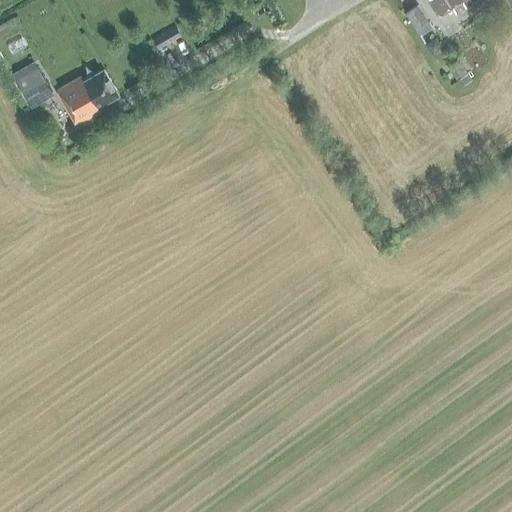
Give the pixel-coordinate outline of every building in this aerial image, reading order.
[(471,4),(468,0),(428,0),(439,17),(452,9),(455,14),(471,4)] [(406,14),(419,34),(431,27),(418,6),(406,14)] [(180,25),(156,36),(160,45),(185,33),(180,25)] [(437,51),(439,45),(435,38),(424,45),(431,56),(437,51)] [(14,79),(18,86),(32,108),(53,94),(36,66),(14,79)] [(56,90),(76,124),(100,111),(97,107),(118,95),(103,69),(83,81),(80,76),(56,90)]
